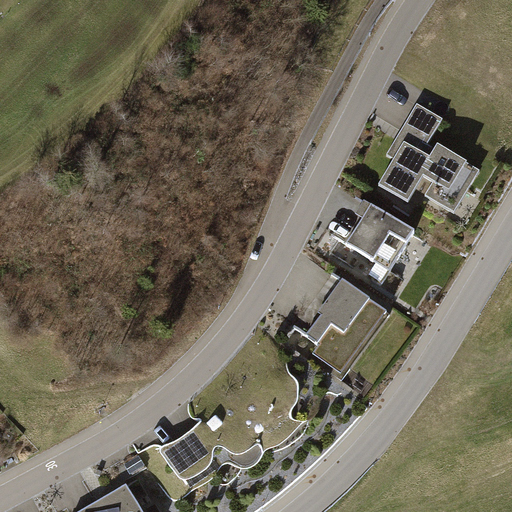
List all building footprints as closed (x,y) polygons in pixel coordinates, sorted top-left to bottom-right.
[(455,217),(479,176),(437,151),(435,153),(428,149),(443,123),(417,107),(386,159),(393,163),(377,190),(406,207),(422,180),(434,187),(426,200),(455,217)] [(418,236),(355,198),(328,241),(391,279),(418,236)] [(388,322),(341,286),(316,318),(321,321),(305,341),(319,352),(312,361),(341,383),(388,322)] [(161,494),(181,510),(195,498),(216,486),(225,491),(238,480),(251,477),(264,462),(284,456),(301,444),(311,429),(316,414),(325,400),(334,391),(290,363),(268,352),(200,429),(186,444),(163,455),(148,466),(161,494)] [(136,511),(125,493),(93,511),(136,511)]
